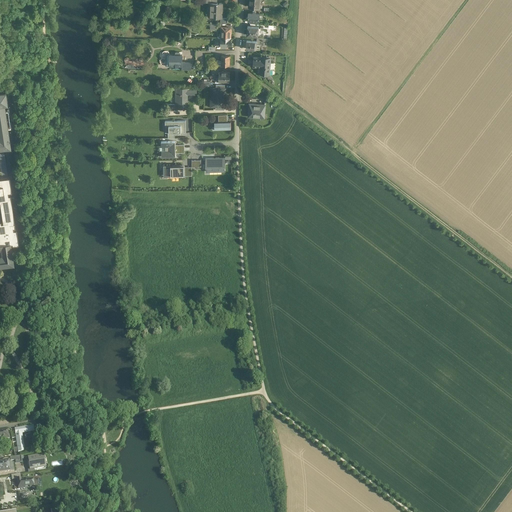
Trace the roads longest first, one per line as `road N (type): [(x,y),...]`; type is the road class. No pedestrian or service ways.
road 1 (track): [(511,273),(237,61)]
road 2 (track): [(263,390),(410,511)]
road 3 (track): [(359,143),(466,0)]
road 4 (track): [(263,390),(239,228)]
road 5 (residential): [(238,145),(241,0)]
road 6 (track): [(437,216),(511,113)]
